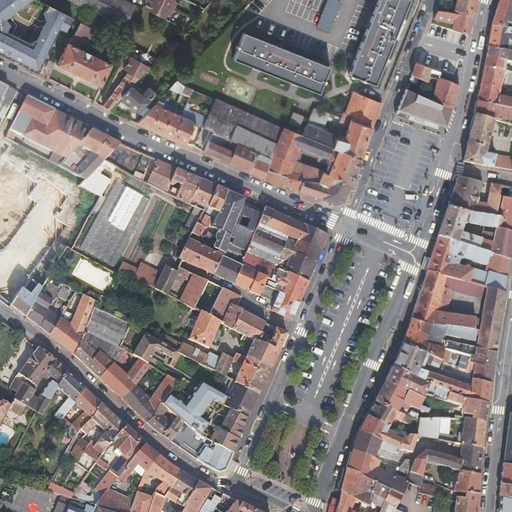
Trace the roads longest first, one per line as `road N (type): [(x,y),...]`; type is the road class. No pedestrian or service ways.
road 1 (residential): [(345,227),(0,68)]
road 2 (secondary): [(0,307),(154,441),(209,480),(233,484)]
road 3 (residential): [(233,484),(345,227)]
road 4 (residential): [(412,254),(315,511)]
road 5 (residential): [(345,227),(431,0)]
road 6 (residential): [(484,0),(444,161)]
road 7 (residential): [(489,511),(502,388)]
